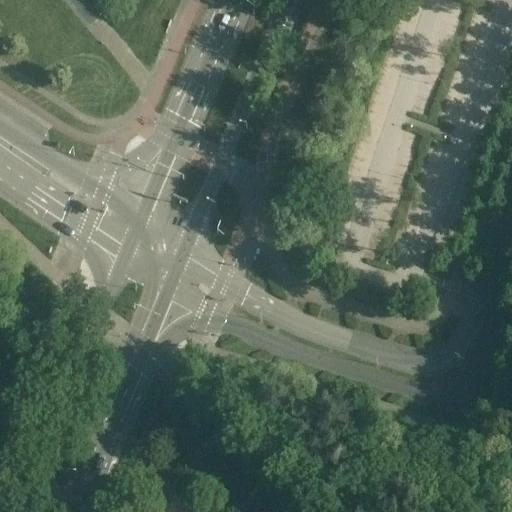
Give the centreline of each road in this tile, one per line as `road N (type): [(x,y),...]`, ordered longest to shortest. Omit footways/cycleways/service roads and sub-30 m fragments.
road 1 (unclassified): [(169,288),(269,343),(428,397),(457,388),(473,367),(480,332)]
road 2 (unclassified): [(480,332),(419,363),(245,296),(183,254)]
road 3 (primary): [(183,254),(288,0)]
road 4 (primary): [(124,256),(40,509)]
road 5 (primary): [(85,511),(169,288)]
road 6 (tertiary): [(0,157),(124,256)]
road 7 (primary): [(233,0),(170,145)]
